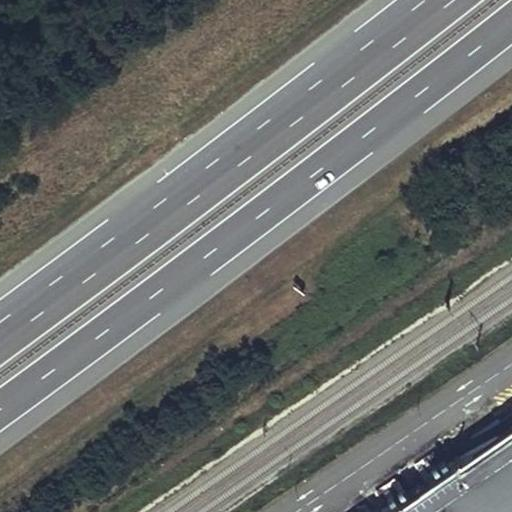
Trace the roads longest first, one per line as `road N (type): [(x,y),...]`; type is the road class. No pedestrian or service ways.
road 1 (motorway): [(0,408),(511,22)]
road 2 (motorway): [(441,0),(0,332)]
